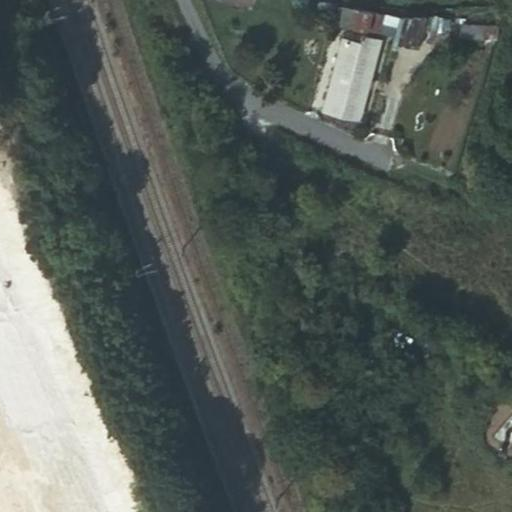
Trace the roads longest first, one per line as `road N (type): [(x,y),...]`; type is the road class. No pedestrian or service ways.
road 1 (track): [(227,75),(274,145),(331,203),(511,322)]
road 2 (residential): [(443,181),(312,129),(227,75),(184,0)]
